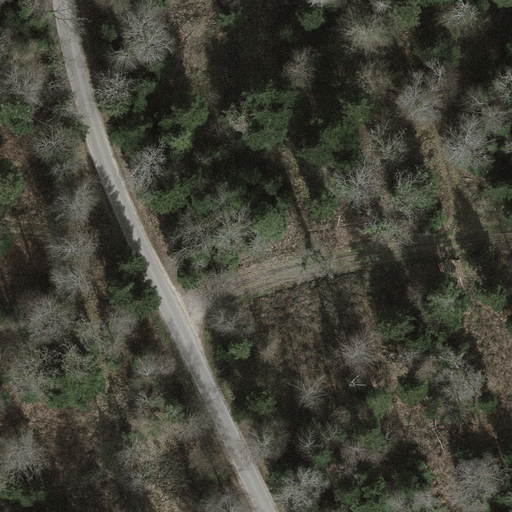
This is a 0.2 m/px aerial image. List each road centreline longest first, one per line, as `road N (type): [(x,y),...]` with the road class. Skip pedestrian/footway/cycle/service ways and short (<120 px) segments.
road 1 (unclassified): [(268,511),(121,224),(77,88),(59,0)]
road 2 (track): [(161,301),(483,206),(511,205)]
